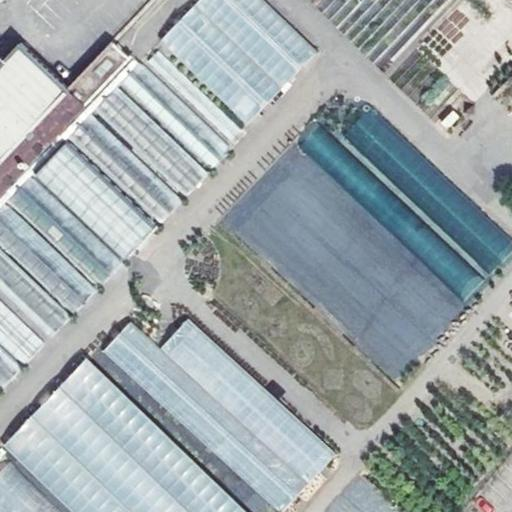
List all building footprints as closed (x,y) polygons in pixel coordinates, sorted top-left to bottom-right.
[(264,0),(200,0),(197,4),(286,87),(319,51),(264,0)] [(195,5),(161,40),(250,123),(283,88),(195,5)] [(0,162),(0,192),(130,55),(115,42),(69,90),(0,162)] [(0,162),(69,90),(21,44),(5,60),(0,55),(0,162)] [(242,129),(159,50),(149,62),(231,141),(242,129)] [(230,149),(138,63),(122,82),(212,168),(230,149)] [(207,173),(116,86),(95,109),(186,196),(207,173)] [(511,237),(371,106),(343,136),(490,274),(511,250),(511,237)] [(182,200),(91,114),(69,136),(161,222),(182,200)] [(320,124),(299,146),(465,301),(485,280),(320,124)] [(155,226),(65,140),(34,172),(126,259),(155,226)] [(121,263),(30,176),(9,199),(100,287),(121,263)] [(96,291),(4,204),(0,208),(0,244),(74,315),(96,291)] [(70,318),(0,251),(0,288),(52,338),(70,318)] [(0,340),(25,365),(44,344),(0,301),(0,340)] [(189,318),(161,348),(310,484),(337,454),(189,318)] [(283,511),(310,484),(161,348),(132,321),(104,352),(279,511),(283,511)] [(0,387),(2,389),(21,369),(0,349),(0,387)] [(249,511),(88,356),(61,385),(193,511),(249,511)] [(193,511),(61,385),(33,414),(136,511),(193,511)] [(136,511),(33,414),(4,444),(75,511),(136,511)] [(63,511),(11,462),(0,473),(0,511),(63,511)]
